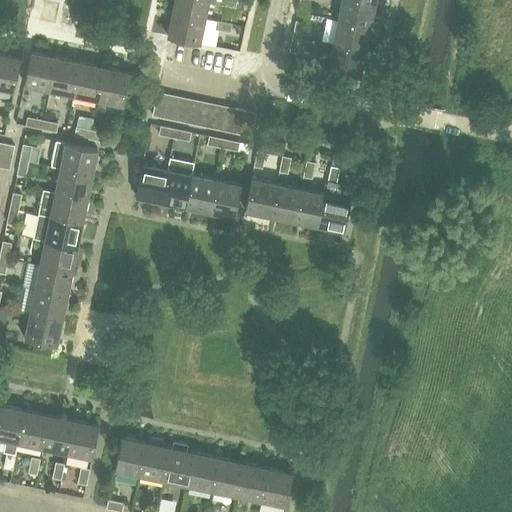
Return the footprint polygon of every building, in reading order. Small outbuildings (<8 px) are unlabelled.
[(205,17),(208,0),(174,0),(172,10),(205,17)] [(370,26),(375,2),(365,0),(341,0),(338,19),(370,26)] [(200,42),(205,17),(172,10),(167,36),(200,42)] [(365,50),(370,26),(338,19),(333,44),(365,50)] [(293,35),(301,37),(304,22),(296,20),(293,35)] [(232,23),(217,21),(215,29),(230,32),(232,23)] [(298,53),(301,37),(293,35),(289,51),(298,53)] [(360,76),(365,50),(333,44),(330,58),(320,56),(317,67),(360,76)] [(49,89),(56,57),(31,51),(24,84),(49,89)] [(0,53),(0,87),(14,90),(21,58),(0,53)] [(74,94),(80,62),(56,57),(49,89),(74,94)] [(98,99),(105,67),(80,62),(74,94),(98,99)] [(105,67),(98,99),(123,104),(130,72),(105,67)] [(164,117),(169,93),(157,91),(152,115),(164,117)] [(175,119),(180,96),(169,93),(164,117),(175,119)] [(185,122),(190,98),(180,96),(175,119),(185,122)] [(196,124),(201,100),(190,98),(185,122),(196,124)] [(207,126),(212,103),(201,100),(196,124),(207,126)] [(218,128),(223,105),(212,103),(207,126),(218,128)] [(229,131),(234,107),(223,105),(218,128),(229,131)] [(240,133),(245,109),(234,107),(229,131),(240,133)] [(245,109),(240,133),(251,135),(256,112),(245,109)] [(41,129),(43,120),(27,117),(26,126),(41,129)] [(43,120),(41,129),(56,132),(58,123),(43,120)] [(174,137),(176,129),(161,126),(159,134),(174,137)] [(90,139),(92,130),(76,127),(74,136),(90,139)] [(176,129),(174,137),(189,141),(191,132),(176,129)] [(92,130),(90,139),(105,142),(107,133),(92,130)] [(222,148),(224,139),(209,136),(208,144),(222,148)] [(250,144),(240,142),(224,139),(222,148),(248,153),(250,144)] [(3,142),(0,156),(0,166),(10,169),(15,145),(3,142)] [(60,167),(92,174),(98,148),(65,142),(60,167)] [(20,158),(29,160),(31,146),(23,144),(20,158)] [(257,151),(254,166),(263,168),(266,153),(257,151)] [(291,158),(282,156),(279,171),(288,173),(291,158)] [(25,176),(29,160),(20,158),(17,174),(25,176)] [(315,163),(307,161),(303,176),(312,178),(315,163)] [(161,200),(168,168),(142,163),(135,195),(161,200)] [(344,230),(351,198),(353,185),(337,182),(339,168),(331,166),(326,193),(325,193),(319,225),(344,230)] [(87,198),(92,174),(60,167),(55,191),(87,198)] [(185,206),(192,173),(168,168),(161,200),(185,206)] [(209,211),(216,178),(192,173),(185,206),(209,211)] [(270,215),(277,182),(251,177),(245,209),(270,215)] [(216,178),(209,211),(234,216),(241,184),(216,178)] [(294,220),(301,188),(277,182),(270,215),(294,220)] [(319,225),(325,193),(301,188),(294,220),(319,225)] [(82,222),(87,198),(55,191),(50,215),(82,222)] [(10,207),(18,209),(22,194),(13,192),(10,207)] [(18,212),(18,209),(10,207),(6,223),(22,226),(24,213),(18,212)] [(77,247),(77,246),(82,222),(50,215),(38,213),(33,237),(45,240),(77,247)] [(77,246),(77,247),(45,240),(40,264),(72,271),(74,262),(80,264),(83,248),(77,246)] [(0,253),(0,255),(8,257),(11,242),(3,241),(0,253)] [(67,295),(72,271),(40,264),(35,288),(67,295)] [(62,319),(67,295),(35,288),(30,313),(62,319)] [(57,345),(62,319),(30,313),(24,338),(57,345)] [(16,453),(19,441),(25,409),(0,403),(0,437),(6,439),(4,451),(7,451),(15,453),(16,453)] [(42,446),(49,414),(25,409),(19,441),(42,446)] [(67,451),(74,419),(49,414),(42,446),(67,451)] [(74,419),(67,451),(92,457),(99,424),(74,419)] [(140,474),(147,441),(121,436),(115,468),(140,474)] [(164,479),(171,446),(163,445),(163,441),(162,438),(151,436),(148,438),(148,441),(147,441),(140,474),(164,479)] [(195,451),(187,450),(188,444),(173,441),(172,447),(171,446),(164,479),(188,484),(195,451)] [(213,489),(219,456),(195,451),(188,484),(213,489)] [(237,494),(244,462),(219,456),(213,489),(237,494)] [(28,472),(36,474),(40,458),(31,457),(28,472)] [(52,477),(61,479),(64,463),(56,461),(52,477)] [(261,499),(268,467),(244,462),(237,494),(261,499)] [(78,482),(86,484),(90,469),(81,467),(78,482)] [(268,467),(261,499),(287,504),(293,472),(268,467)] [(123,502),(108,499),(106,508),(122,511),(123,502)]
